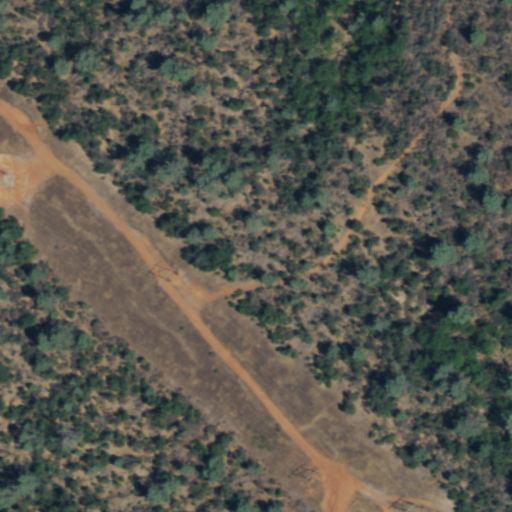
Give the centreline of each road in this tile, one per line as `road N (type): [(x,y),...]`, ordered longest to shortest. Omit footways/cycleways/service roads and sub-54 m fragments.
road 1 (track): [(192,294),(297,275),(331,255),(381,174),(458,85),(444,39),(451,0)]
road 2 (track): [(392,511),(327,467),(279,416),(203,326),(192,294)]
road 3 (track): [(192,294),(0,103)]
